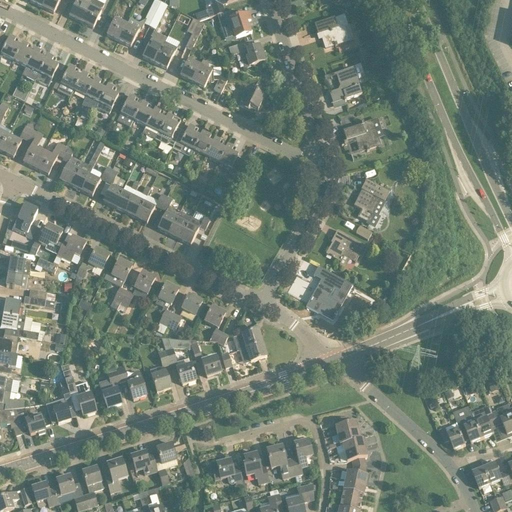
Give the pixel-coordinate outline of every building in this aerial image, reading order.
[(41,9),(45,0),(30,0),(29,4),(41,9)] [(61,0),(45,0),(41,9),(54,15),(61,0)] [(81,25),(89,8),(92,3),(92,1),(89,0),(77,0),(69,19),(81,25)] [(214,0),(213,0),(204,0),(210,19),(224,15),(221,7),(227,5),(237,2),(237,1),(239,0),(214,0)] [(143,26),(144,26),(149,29),(154,18),(161,5),(155,2),(143,26)] [(92,3),(89,8),(81,25),(93,31),(101,14),(100,13),(102,8),(92,3)] [(161,5),(154,18),(149,29),(155,32),(166,8),(161,5)] [(235,40),(252,35),(251,34),(249,35),(246,24),(250,22),(248,15),(229,21),(233,31),(227,33),(226,35),(228,40),(230,41),(235,40)] [(314,26),(317,37),(321,35),(322,40),(325,50),(334,47),(334,49),(337,48),(336,46),(347,42),(343,28),(346,27),(343,19),(334,21),(334,20),(314,26)] [(130,20),(127,27),(118,43),(130,49),(139,33),(134,30),(137,24),(130,20)] [(106,37),(118,43),(127,27),(114,21),(106,37)] [(180,46),(186,49),(192,37),(198,24),(193,21),(186,34),(180,46)] [(198,24),(192,37),(186,49),(192,52),(204,27),(198,24)] [(13,63),(20,49),(16,47),(18,42),(10,38),(0,57),(0,60),(1,61),(2,57),(13,63)] [(142,60),(154,66),(162,49),(150,43),(142,60)] [(165,43),(162,49),(154,66),(166,72),(177,49),(165,43)] [(33,55),(29,53),(31,49),(22,44),(20,49),(13,63),(11,66),(13,67),(15,64),(26,69),(33,55)] [(244,70),(249,68),(264,63),(259,48),(246,52),(246,53),(245,54),(242,46),(228,50),(231,58),(240,55),(244,70)] [(26,69),(22,77),(34,83),(38,75),(45,61),(41,59),(44,55),(35,51),(33,55),(26,69)] [(38,75),(34,83),(47,90),(49,89),(50,87),(50,85),(58,68),(54,66),(56,61),(47,57),(45,61),(38,75)] [(179,78),(192,84),(200,68),(188,62),(179,78)] [(202,62),(200,68),(192,84),(204,90),(207,83),(218,82),(213,92),(220,96),(227,83),(224,74),(220,76),(213,76),(213,74),(210,73),(207,63),(205,63),(202,62)] [(70,100),(71,96),(73,93),(80,79),(76,77),(78,72),(69,68),(66,75),(61,73),(53,90),(57,92),(57,93),(70,100)] [(361,95),(359,88),(353,71),(357,70),(357,69),(334,77),(337,76),(341,89),(340,89),(340,90),(340,91),(340,92),(330,95),(333,104),(330,105),(331,106),(366,94),(361,95)] [(75,94),(86,99),(93,85),(92,85),(89,83),(91,79),(82,74),(80,79),(73,93),(71,96),(73,97),(75,94)] [(92,102),(98,105),(105,91),(101,89),(103,85),(95,80),(92,85),(93,85),(86,99),(82,107),(88,110),(92,102)] [(268,90),(264,87),(260,86),(259,88),(253,85),(248,96),(244,94),(238,107),(248,112),(249,109),(257,112),(268,90)] [(105,91),(98,105),(96,110),(108,117),(118,98),(114,96),(116,91),(107,87),(105,91)] [(13,97),(25,103),(29,94),(18,88),(13,97)] [(129,98),(125,107),(117,123),(129,130),(131,126),(133,122),(140,109),(136,107),(138,102),(129,98)] [(140,109),(133,122),(131,126),(133,127),(135,123),(146,129),(153,115),(152,115),(148,113),(151,108),(142,104),(140,109)] [(1,106),(0,107),(0,122),(1,123),(8,110),(1,106)] [(146,129),(144,132),(142,135),(155,142),(158,135),(165,121),(161,119),(163,115),(155,110),(152,115),(153,115),(146,129)] [(167,117),(165,121),(158,135),(155,142),(166,147),(169,146),(173,148),(177,142),(181,132),(177,130),(180,123),(167,117)] [(379,147),(377,141),(371,123),(364,126),(363,123),(360,124),(361,126),(343,133),(346,143),(355,140),(359,153),(366,151),(366,153),(369,153),(368,150),(379,147)] [(184,148),(193,152),(200,138),(196,136),(198,132),(189,128),(181,144),(177,142),(173,148),(172,151),(180,155),(184,148)] [(20,140),(27,143),(33,132),(25,129),(20,140)] [(43,137),(33,132),(27,143),(32,146),(23,165),(36,171),(44,154),(36,150),(43,137)] [(200,138),(193,152),(191,156),(193,157),(195,153),(205,158),(212,145),(208,143),(211,138),(202,134),(200,138)] [(21,145),(7,138),(0,152),(0,153),(13,160),(21,145)] [(207,159),(218,165),(225,151),(221,149),(223,144),(214,140),(212,145),(205,158),(204,162),(205,163),(207,159)] [(48,177),(53,168),(58,158),(63,161),(68,150),(58,145),(52,158),(44,154),(36,171),(48,177)] [(227,146),(225,151),(218,165),(216,168),(237,179),(244,163),(237,159),(238,157),(233,155),(236,151),(227,146)] [(70,188),(81,194),(89,177),(101,153),(97,150),(88,168),(82,165),(78,172),(70,188)] [(62,162),(68,165),(73,155),(67,152),(62,162)] [(78,172),(67,166),(59,183),(70,188),(78,172)] [(101,181),(106,184),(112,172),(107,169),(101,181)] [(118,175),(112,172),(106,184),(112,186),(118,175)] [(92,199),(96,190),(100,183),(89,177),(81,194),(92,199)] [(378,204),(383,206),(389,195),(366,182),(361,192),(362,193),(354,208),(354,207),(353,208),(362,212),(358,219),(357,219),(367,224),(378,204)] [(131,191),(136,193),(139,186),(135,183),(131,191)] [(103,204),(114,210),(122,194),(111,188),(103,204)] [(142,196),(146,199),(150,191),(146,189),(142,196)] [(133,199),(122,194),(114,210),(125,215),(133,199)] [(161,211),(167,199),(161,197),(155,208),(161,211)] [(144,204),(133,199),(125,215),(135,221),(144,204)] [(172,202),(167,199),(161,211),(166,214),(172,202)] [(155,210),(144,204),(135,221),(147,226),(155,210)] [(31,227),(33,223),(37,214),(24,207),(17,221),(24,224),(20,232),(26,235),(25,238),(35,242),(40,231),(31,227)] [(179,243),(187,226),(191,219),(180,214),(177,221),(168,237),(179,243)] [(157,232),(168,237),(177,221),(165,215),(157,232)] [(187,226),(179,243),(190,248),(199,230),(205,233),(211,221),(205,218),(202,225),(191,219),(187,226)] [(55,249),(58,243),(62,234),(48,227),(39,245),(46,249),(48,245),(55,249)] [(371,235),(359,229),(356,236),(367,242),(371,235)] [(343,258),(349,262),(355,265),(364,248),(338,233),(335,240),(332,245),(331,245),(325,256),(340,264),(343,258)] [(57,257),(61,260),(75,267),(85,246),(72,239),(68,248),(63,246),(57,257)] [(40,248),(34,245),(29,256),(35,259),(40,248)] [(96,251),(91,260),(88,266),(102,273),(109,258),(96,251)] [(36,268),(47,272),(54,276),(57,268),(39,260),(36,268)] [(22,277),(28,278),(31,264),(11,261),(8,275),(22,277)] [(119,263),(114,272),(111,278),(119,282),(116,288),(120,291),(110,309),(117,312),(120,306),(126,294),(121,291),(132,269),(119,263)] [(76,277),(82,280),(82,281),(88,269),(82,266),(76,277)] [(142,274),(138,283),(134,291),(147,297),(155,281),(142,274)] [(327,274),(326,274),(322,282),(321,281),(321,282),(327,285),(332,277),(327,274)] [(6,289),(20,291),(25,292),(28,278),(22,277),(8,275),(6,289)] [(166,313),(169,307),(171,307),(178,292),(166,286),(162,294),(161,293),(155,306),(163,310),(160,315),(164,317),(166,313)] [(332,322),(334,319),(334,317),(335,318),(342,307),(328,299),(332,293),(319,286),(306,309),(318,315),(318,314),(332,322)] [(30,292),(29,300),(46,302),(47,295),(30,292)] [(133,297),(126,294),(120,306),(127,310),(133,297)] [(181,312),(183,313),(181,318),(192,323),(202,304),(201,304),(200,301),(198,299),(195,301),(189,297),(181,312)] [(23,306),(37,308),(45,309),(46,302),(29,300),(25,299),(23,306)] [(6,303),(3,316),(18,319),(21,304),(4,301),(4,302),(6,303)] [(218,331),(221,325),(225,316),(212,309),(204,324),(218,331)] [(166,313),(164,317),(159,325),(167,329),(173,316),(166,313)] [(32,321),(18,319),(3,316),(1,329),(0,329),(5,331),(4,337),(17,339),(37,343),(39,335),(30,334),(32,321)] [(173,316),(167,329),(175,333),(181,320),(173,316)] [(217,345),(222,335),(215,332),(209,344),(217,345)] [(258,332),(242,337),(234,339),(238,353),(262,346),(258,332)] [(57,335),(56,342),(65,344),(67,337),(57,335)] [(228,338),(222,335),(217,345),(223,348),(228,338)] [(0,355),(10,357),(16,358),(18,346),(16,346),(17,339),(4,337),(3,343),(0,342),(0,355)] [(165,354),(166,356),(169,367),(176,365),(171,350),(192,352),(189,343),(161,340),(165,354)] [(201,361),(200,356),(196,343),(189,343),(192,352),(195,363),(201,361)] [(250,365),(258,362),(266,359),(262,346),(238,353),(246,351),(250,365)] [(169,367),(166,356),(165,354),(159,356),(163,369),(169,367)] [(0,374),(11,376),(12,370),(15,370),(17,358),(16,358),(10,357),(0,355),(0,374)] [(228,356),(221,359),(225,371),(232,369),(228,356)] [(221,375),(218,366),(215,359),(201,363),(207,380),(221,375)] [(195,383),(192,374),(190,367),(177,371),(182,387),(195,383)] [(116,370),(117,374),(120,385),(126,383),(133,403),(146,399),(141,382),(142,381),(140,375),(137,374),(133,375),(131,378),(127,379),(123,368),(116,370)] [(65,382),(67,389),(72,403),(77,401),(83,419),(96,414),(86,385),(75,388),(70,373),(63,376),(65,382)] [(21,378),(11,376),(0,374),(0,393),(4,394),(10,395),(13,382),(20,383),(21,378)] [(121,407),(117,391),(115,386),(120,385),(117,374),(107,377),(109,382),(99,385),(107,411),(121,407)] [(171,391),(168,381),(166,374),(151,378),(157,395),(171,391)] [(464,387),(465,390),(467,398),(482,394),(479,386),(478,382),(464,387)] [(72,403),(67,389),(61,391),(66,405),(72,403)] [(0,412),(5,412),(16,412),(24,410),(25,404),(15,402),(9,401),(10,395),(4,394),(0,393),(0,412)] [(53,411),(55,417),(58,427),(71,422),(66,407),(53,411)] [(24,410),(16,412),(21,428),(26,427),(30,437),(38,435),(39,437),(45,435),(44,433),(45,433),(40,417),(28,421),(25,410),(24,410)] [(490,411),(473,418),(476,425),(483,441),(494,436),(492,430),(497,428),(492,416),(490,411)] [(16,412),(5,412),(0,412),(0,439),(0,440),(0,437),(0,426),(7,426),(7,428),(12,428),(15,438),(23,436),(21,428),(16,412)] [(492,416),(497,428),(502,426),(507,438),(511,435),(511,416),(501,421),(498,414),(492,416)] [(476,425),(473,418),(473,417),(456,423),(457,426),(460,431),(464,443),(469,441),(471,446),(483,441),(476,425)] [(337,438),(358,433),(355,423),(347,425),(346,419),(334,423),(335,428),(337,438)] [(466,448),(464,443),(460,431),(457,426),(445,431),(440,433),(444,444),(450,442),(454,452),(466,448)] [(340,447),(342,447),(342,446),(360,442),(360,441),(358,433),(337,438),(339,445),(340,447)] [(344,455),(365,450),(362,441),(360,441),(360,442),(342,446),(342,447),(344,455)] [(297,461),(291,462),(295,479),(302,477),(300,471),(307,470),(304,461),(312,459),(308,442),(294,446),(297,461)] [(161,467),(176,463),(171,446),(156,451),(161,467)] [(295,479),(291,462),(285,464),(282,449),(266,453),(271,471),(280,469),(283,482),(295,479)] [(352,463),(353,469),(366,468),(364,460),(367,459),(365,450),(344,455),(346,465),(352,463)] [(147,461),(146,457),(145,454),(130,459),(135,474),(143,472),(145,477),(157,474),(153,459),(147,461)] [(244,459),(246,467),(243,468),(246,479),(255,477),(256,481),(258,481),(259,487),(269,485),(264,464),(258,466),(256,456),(244,459)] [(105,482),(108,490),(110,496),(120,493),(117,483),(127,480),(121,462),(107,466),(111,480),(105,482)] [(230,485),(235,483),(242,481),(239,470),(232,471),(230,463),(216,466),(218,473),(213,474),(215,481),(226,478),(227,483),(230,485)] [(495,466),(484,470),(491,487),(503,482),(505,488),(510,486),(506,474),(500,476),(496,465),(495,466)] [(367,478),(364,477),(366,468),(353,469),(352,474),(347,473),(345,483),(365,487),(367,478)] [(103,491),(102,485),(97,470),(82,474),(89,496),(103,491)] [(473,475),(479,492),(491,487),(484,470),(473,475)] [(162,489),(169,487),(164,472),(158,475),(162,489)] [(54,491),(56,500),(75,494),(70,478),(56,482),(59,490),(54,491)] [(343,492),(362,496),(363,496),(365,487),(345,483),(343,490),(343,492)] [(45,507),(44,503),(47,502),(49,510),(59,507),(56,500),(54,491),(48,493),(46,486),(32,490),(38,509),(40,511),(44,510),(45,507)] [(297,491),(298,495),(300,501),(286,504),(286,506),(287,511),(303,511),(302,506),(314,503),(313,487),(297,491)] [(343,490),(338,489),(337,492),(343,494),(341,501),(361,505),(362,496),(343,492),(343,490)] [(138,496),(142,509),(143,509),(143,511),(162,511),(162,508),(161,509),(156,491),(138,496)] [(506,502),(511,499),(511,491),(511,492),(503,495),(506,502)] [(20,494),(22,499),(24,508),(31,506),(27,492),(20,494)] [(0,511),(11,511),(14,511),(11,504),(18,502),(16,495),(0,499),(0,511)] [(93,496),(83,499),(87,511),(88,511),(97,509),(93,496)] [(282,511),(279,498),(266,501),(268,511),(263,511),(282,511)] [(77,511),(87,511),(83,499),(74,502),(77,511)] [(244,501),(246,511),(253,511),(250,499),(244,501)] [(493,510),(505,505),(502,499),(491,504),(493,510)] [(340,508),(334,507),(333,511),(338,511),(339,509),(350,511),(359,511),(361,505),(341,501),(340,508)]
